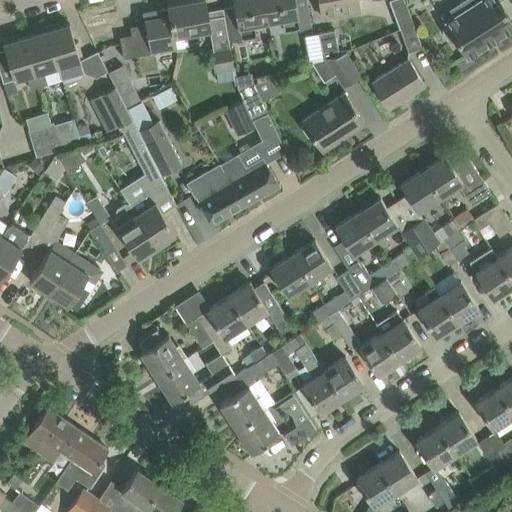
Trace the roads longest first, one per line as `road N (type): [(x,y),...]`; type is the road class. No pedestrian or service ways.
road 1 (residential): [(51,362),(459,98)]
road 2 (residential): [(279,510),(365,420),(511,328)]
road 3 (residential): [(279,510),(51,362)]
